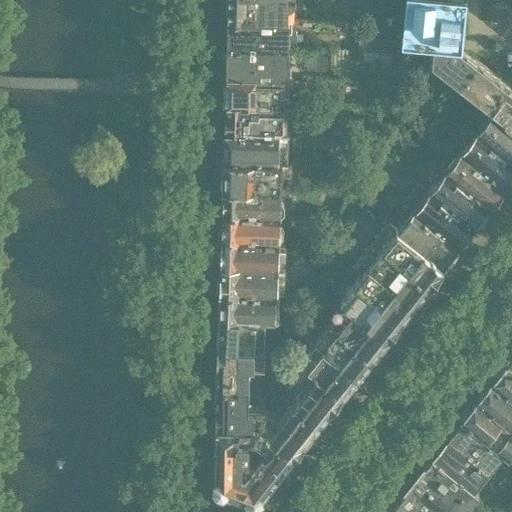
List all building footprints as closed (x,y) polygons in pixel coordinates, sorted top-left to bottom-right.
[(291,0),(226,0),(226,16),(286,17),(287,3),(290,4),(292,2),(291,0)] [(460,45),(464,0),(404,0),(401,39),(403,39),(430,42),(460,45)] [(291,17),(286,17),(226,16),(226,44),(287,45),(287,29),(291,29),(291,17)] [(392,40),(358,38),(358,48),(381,49),(392,49),(392,40)] [(458,83),(477,59),(460,45),(430,42),(429,58),(433,62),(458,83)] [(287,45),(226,44),(225,71),(286,73),(289,73),(289,62),(286,62),(287,45)] [(505,80),(477,59),(458,83),(485,105),(505,80)] [(286,73),(225,71),(224,99),(284,101),(289,101),(289,93),(288,93),(288,90),(285,90),(286,73)] [(426,95),(435,83),(426,76),(417,88),(426,95)] [(511,124),(511,86),(505,80),(485,105),(491,111),(510,126),(511,124)] [(284,101),(224,99),(223,127),(273,129),(273,113),(288,113),(288,110),(284,110),(284,101)] [(379,105),(379,115),(387,115),(393,106),(379,105)] [(511,127),(510,126),(491,111),(475,130),(511,159),(511,127)] [(273,129),(223,127),(222,155),(285,156),(286,129),(273,129)] [(511,175),(511,159),(475,130),(459,149),(504,185),(511,175)] [(457,148),(444,137),(440,142),(452,153),(457,148)] [(504,185),(459,149),(442,169),(488,206),(504,185)] [(285,156),(222,155),(221,183),(278,185),(278,171),(290,171),(291,157),(285,156)] [(488,206),(442,169),(426,189),(472,226),(488,206)] [(472,226),(426,189),(416,181),(401,200),(410,208),(456,245),(472,226)] [(278,185),(221,183),(221,210),(277,211),(281,208),(281,199),(278,197),(278,185)] [(441,264),(395,227),(341,184),(335,208),(374,240),(427,282),(441,264)] [(427,282),(374,240),(335,208),(329,232),(360,257),(413,299),(417,295),(419,296),(426,286),(424,285),(427,282)] [(456,245),(410,208),(395,227),(441,264),(456,245)] [(277,211),(221,210),(220,235),(277,237),(277,235),(281,234),(281,226),(277,224),(277,211)] [(413,299),(360,257),(329,232),(323,254),(352,279),(399,317),(403,312),(405,314),(412,304),(410,302),(413,299)] [(281,251),(277,249),(277,237),(220,235),(219,262),(277,263),(281,260),(281,251)] [(281,276),(281,263),(277,263),(219,262),(218,289),(276,290),(276,276),(281,276)] [(399,317),(352,279),(339,296),(340,297),(385,334),(399,317)] [(276,290),(218,289),(218,316),(264,318),(275,318),(276,290)] [(385,334),(340,297),(332,306),(337,310),(328,320),(370,353),(385,334)] [(264,318),(218,316),(217,344),(263,346),(272,346),(272,334),(263,333),(264,318)] [(370,353),(328,320),(314,338),(355,371),(370,353)] [(355,371),(314,338),(305,347),(313,353),(306,362),(340,390),(355,371)] [(263,346),(217,344),(216,383),(247,384),(248,362),(263,362),(263,346)] [(511,360),(506,355),(504,358),(500,358),(496,363),(496,368),(491,374),(511,391),(511,360)] [(340,390),(306,362),(294,377),(303,385),(291,400),(316,420),(340,390)] [(511,391),(491,374),(485,382),(482,380),(477,386),(480,388),(475,394),(511,423),(511,391)] [(247,405),(247,384),(216,383),(213,472),(211,473),(211,480),(214,485),(221,487),(223,486),(233,490),(246,455),(238,452),(240,435),(253,436),(257,424),(264,406),(247,405)] [(511,443),(511,423),(475,394),(469,402),(465,402),(461,407),(461,411),(460,413),(502,447),(506,450),(511,443)] [(278,417),(264,406),(257,424),(291,451),(316,420),(291,400),(278,417)] [(502,447),(460,413),(459,414),(455,414),(450,420),(451,424),(445,431),(487,465),(502,447)] [(261,489),(291,451),(257,424),(253,436),(264,444),(254,458),(246,455),(233,490),(244,494),(245,496),(251,499),(257,497),(261,492),(261,489)] [(487,465),(445,431),(439,439),(435,439),(430,445),(431,449),(430,449),(472,483),(487,465)] [(477,487),(472,483),(430,449),(423,459),(419,460),(414,465),(414,470),(458,506),(466,496),(469,498),(477,487)] [(452,511),(458,506),(414,470),(413,472),(408,473),(404,478),(404,483),(397,491),(423,511),(452,511)] [(423,511),(397,491),(390,500),(386,501),(382,507),(381,511),(380,511),(423,511)]
